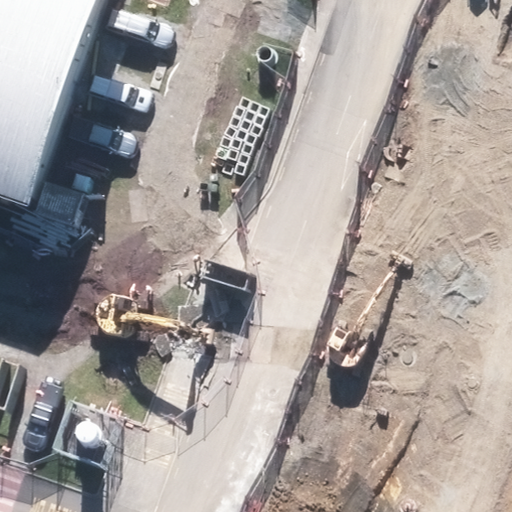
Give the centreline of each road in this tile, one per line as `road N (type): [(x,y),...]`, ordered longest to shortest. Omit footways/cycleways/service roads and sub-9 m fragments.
road 1 (unknown): [(199,511),(384,0)]
road 2 (unknown): [(511,331),(450,511)]
